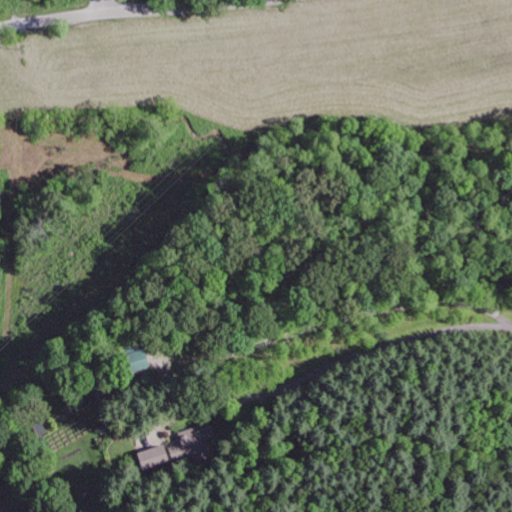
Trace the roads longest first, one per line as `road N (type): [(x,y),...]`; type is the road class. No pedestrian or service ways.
road 1 (residential): [(511,327),(415,337),(348,357),(263,398)]
road 2 (residential): [(124,12),(271,0)]
road 3 (residential): [(0,27),(124,12)]
